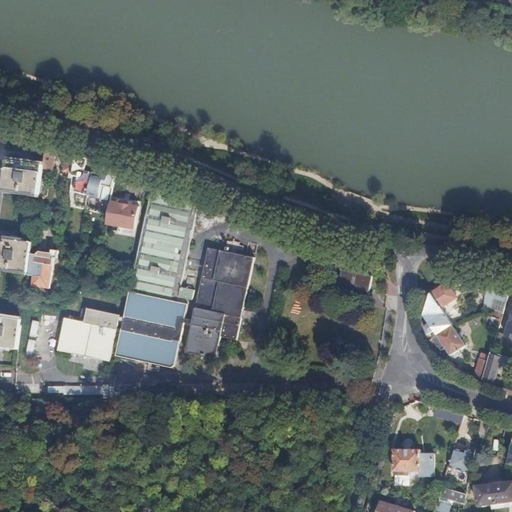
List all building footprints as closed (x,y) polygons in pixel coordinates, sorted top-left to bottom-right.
[(56,151),(47,148),(44,167),(43,174),(44,175),(53,176),(56,151)] [(77,157),(67,154),(64,173),(70,174),(70,177),(74,177),(77,157)] [(89,161),(77,157),(74,177),(79,178),(76,193),(111,202),(117,170),(105,166),(104,168),(89,163),(89,161)] [(43,174),(44,167),(9,162),(5,192),(41,197),(44,175),(43,174)] [(201,222),(206,209),(201,207),(183,199),(154,186),(135,275),(118,353),(175,366),(180,342),(182,343),(186,324),(187,320),(189,309),(184,308),(185,299),(188,300),(194,301),(196,291),(183,289),(184,283),(185,283),(187,273),(186,273),(194,233),(196,234),(198,226),(196,226),(197,220),(201,222)] [(119,203),(111,202),(107,225),(119,227),(137,230),(141,207),(134,206),(134,203),(130,203),(130,205),(123,204),(123,201),(119,201),(119,203)] [(137,230),(119,227),(118,234),(135,238),(137,230)] [(33,255),(34,245),(0,240),(0,270),(30,275),(33,255)] [(195,322),(194,326),(191,340),(195,341),(192,354),(218,360),(223,337),(239,340),(257,259),(239,255),(240,250),(245,251),(246,247),(242,246),(242,243),(237,242),(236,243),(231,242),(228,253),(211,249),(210,255),(207,254),(206,258),(209,259),(198,309),(194,309),(193,314),(197,315),(195,322)] [(38,256),(33,255),(30,275),(29,276),(34,277),(33,287),(50,290),(56,259),(58,259),(59,252),(53,251),(53,255),(41,253),(38,256)] [(373,278),(343,271),(340,284),(356,288),(356,289),(370,292),(373,278)] [(468,299),(468,285),(448,285),(432,296),(425,318),(430,325),(426,328),(428,337),(434,333),(438,337),(453,327),(449,320),(451,318),(448,315),(447,317),(444,313),(452,308),(453,309),(459,306),(455,300),(457,299),(468,299)] [(503,316),(510,290),(498,289),(486,287),(484,314),(492,311),(503,316)] [(120,319),(87,310),(84,324),(64,320),(56,352),(108,366),(120,319)] [(501,322),(503,316),(492,311),(490,318),(501,322)] [(0,348),(19,351),(24,321),(0,317),(0,348)] [(487,325),(498,330),(501,322),(490,318),(487,325)] [(32,319),(28,354),(35,355),(38,320),(32,319)] [(438,337),(433,341),(438,348),(439,348),(441,352),(446,350),(451,357),(452,357),(460,351),(466,347),(453,327),(438,337)] [(175,366),(118,353),(117,357),(175,368),(177,366),(182,343),(180,342),(175,366)] [(460,351),(452,357),(454,360),(462,355),(460,351)] [(475,379),(483,381),(490,357),(483,355),(482,361),(481,360),(475,379)] [(483,381),(494,386),(502,360),(490,357),(483,381)] [(465,417),(438,408),(436,417),(462,425),(465,417)] [(491,425),(482,422),(479,438),(488,440),(491,425)] [(465,453),(455,450),(449,468),(471,475),(476,453),(469,451),(468,454),(465,453)] [(422,452),(395,452),(395,473),(419,473),(419,478),(435,478),(435,456),(422,456),(422,452)] [(414,482),(400,482),(400,491),(414,491),(414,482)] [(511,484),(477,489),(479,502),(477,503),(477,506),(479,506),(480,509),(511,504),(511,484)] [(467,497),(443,489),(440,497),(466,504),(467,497)] [(416,511),(417,511),(382,502),(378,511),(416,511)]
